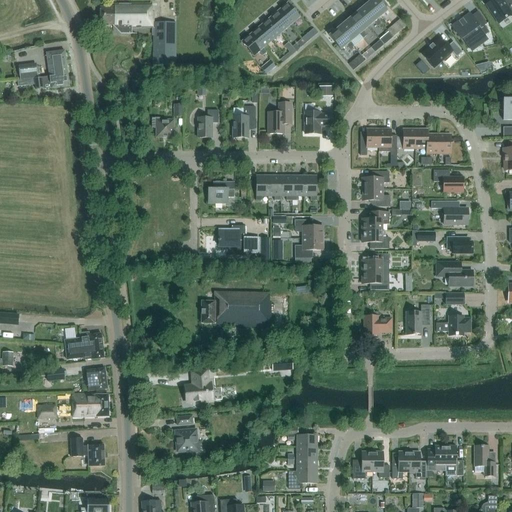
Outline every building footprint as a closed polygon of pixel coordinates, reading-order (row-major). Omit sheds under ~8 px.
[(385,9),(388,6),(382,0),(379,3),(377,0),(371,0),(366,5),(377,19),(386,11),(385,9)] [(490,2),(486,5),(489,9),(498,23),(504,19),(504,20),(506,19),(506,18),(511,15),(511,16),(511,1),(511,0),(509,0),(504,4),(503,1),(502,0),(492,0),(490,2)] [(175,67),(176,23),(153,23),(153,12),(152,12),(152,4),(114,4),(114,7),(100,7),(100,26),(113,26),(113,31),(117,31),(121,34),(136,34),(136,33),(129,33),(129,28),(153,28),(153,67),(175,67)] [(287,4),(278,11),(290,25),(299,17),(287,4)] [(377,19),(366,5),(356,13),(368,27),(373,22),(377,27),(381,24),(377,19)] [(280,33),(290,25),(278,11),(269,19),(280,33)] [(470,15),(452,28),(461,39),(462,39),(469,48),(476,42),(478,45),(486,39),(484,36),(489,33),(484,26),(486,24),(478,12),(471,16),(470,15)] [(356,13),(347,21),(359,34),(363,39),(366,36),(363,31),(368,27),(356,13)] [(260,27),(271,41),(280,33),(269,19),(260,27)] [(399,20),(387,30),(393,37),(398,33),(405,27),(399,20)] [(359,34),(347,21),(338,28),(350,42),(359,34)] [(260,27),(250,35),(262,48),(271,41),(260,27)] [(354,46),(350,42),(338,28),(329,36),(340,50),(346,45),(350,50),(354,46)] [(307,34),(301,39),(305,43),(311,38),(307,34)] [(266,53),(262,48),(250,35),(241,43),(253,56),(259,51),(262,56),(266,53)] [(383,45),(388,41),(384,37),(379,40),(383,45)] [(456,58),(462,52),(453,42),(447,47),(440,39),(433,45),(432,44),(431,45),(432,46),(430,48),(429,47),(428,48),(429,49),(422,55),(433,68),(451,52),(456,58)] [(375,44),(379,49),(383,45),(379,40),(375,44)] [(48,53),(49,65),(66,64),(64,52),(48,53)] [(370,56),(366,52),(361,55),(365,60),(370,56)] [(359,66),(364,61),(359,55),(354,60),(359,66)] [(267,67),(263,71),(266,75),(275,67),(271,62),(266,65),(267,67)] [(35,78),(35,77),(37,77),(36,63),(18,66),(20,80),(35,78)] [(49,65),(50,76),(67,74),(66,64),(49,65)] [(37,77),(35,77),(35,78),(20,80),(17,80),(18,87),(35,85),(35,90),(42,89),(42,90),(51,89),(51,90),(69,88),(67,74),(50,76),(37,77)] [(332,97),(332,87),(319,87),(319,97),(332,97)] [(206,97),(206,89),(197,89),(197,97),(206,97)] [(511,97),(504,97),(504,99),(502,100),(502,111),(499,111),(502,111),(502,120),(511,120),(511,97)] [(290,125),(290,117),(290,104),(278,103),(278,113),(268,113),(268,134),(283,134),(283,125),(290,125)] [(173,105),(173,117),(182,117),(182,105),(173,105)] [(232,138),(248,138),(248,119),(255,119),(255,107),(243,107),(243,117),(232,117),(232,138)] [(197,138),(211,138),(211,123),(218,123),(218,111),(207,111),(207,118),(197,118),(197,138)] [(305,113),(304,134),(319,134),(320,126),(323,126),(323,127),(331,127),(331,115),(320,115),(320,113),(305,113)] [(155,128),(155,138),(173,138),(173,120),(159,120),(159,119),(152,119),(152,128),(153,128),(155,128)] [(511,136),(511,127),(502,128),(503,137),(511,136)] [(378,148),(378,129),(366,129),(366,141),(360,140),(360,156),(366,156),(366,148),(378,148)] [(390,129),(378,129),(378,148),(378,152),(390,152),(390,156),(396,156),(396,141),(390,141),(390,129)] [(402,150),(414,150),(415,129),(402,129),(402,150)] [(426,150),(426,135),(427,135),(427,130),(415,129),(414,150),(426,150)] [(438,135),(427,135),(426,135),(426,150),(426,155),(438,155),(438,135)] [(450,155),(450,152),(450,135),(438,135),(438,155),(450,155)] [(511,141),(504,142),(507,142),(507,149),(503,149),(503,156),(504,157),(504,161),(504,165),(503,168),(504,170),(504,171),(511,170),(511,141)] [(443,193),(462,193),(462,178),(449,178),(449,171),(433,171),(433,182),(443,182),(443,193)] [(362,184),(362,190),(382,190),(382,183),(388,183),(388,172),(376,172),(376,178),(361,178),(361,184),(362,184)] [(262,197),(268,197),(268,176),(255,176),(255,201),(262,201),(262,197)] [(280,197),(280,176),(268,176),(268,197),(274,197),(274,201),(280,201),(280,197)] [(280,176),(280,197),(286,197),(286,201),(292,201),(292,176),(280,176)] [(298,197),(304,197),(304,176),(292,176),(292,201),(298,201),(298,197)] [(304,176),(304,197),(310,197),(310,201),(316,201),(316,176),(304,176)] [(208,189),(208,204),(227,204),(227,198),(233,198),(233,183),(213,183),(213,189),(208,189)] [(382,190),(362,190),(362,196),(361,196),(361,201),(370,201),(370,203),(373,206),(374,206),(374,208),(389,208),(389,196),(382,196),(382,190)] [(410,202),(400,202),(399,210),(410,210),(410,202)] [(467,209),(445,209),(445,202),(431,202),(431,209),(443,209),(443,225),(467,225),(467,209)] [(361,219),(361,231),(381,231),(381,225),(388,225),(388,213),(374,213),(374,219),(361,219)] [(302,227),(302,239),(322,239),(322,227),(312,227),(312,221),(294,221),(294,227),(302,227)] [(219,241),(219,248),(227,248),(227,256),(244,256),(244,253),(258,253),(258,239),(244,239),(244,226),(237,226),(237,230),(219,230),(219,239),(217,240),(219,241)] [(280,237),(280,228),(272,228),(272,237),(280,237)] [(381,238),(381,231),(361,231),(361,243),(374,243),(374,249),(388,249),(388,238),(381,238)] [(416,233),(416,242),(434,242),(434,233),(416,233)] [(261,238),(261,262),(270,262),(270,238),(261,238)] [(466,238),(447,238),(447,250),(452,250),(452,254),(472,254),(472,242),(466,242),(466,238)] [(294,259),(294,263),(310,263),(310,259),(312,259),(312,258),(309,258),(309,251),(322,251),(322,239),(302,239),(302,246),(294,246),(294,259)] [(282,261),(282,251),(272,251),(272,260),(282,261)] [(361,261),(361,272),(388,272),(388,254),(374,254),(374,261),(361,261)] [(460,263),(436,263),(436,277),(448,277),(448,287),(472,287),(472,271),(460,271),(460,263)] [(388,272),(361,272),(361,284),(374,284),(374,291),(388,291),(388,279),(388,272)] [(268,293),(215,292),(215,302),(202,302),(201,324),(224,324),(224,326),(269,327),(270,302),(268,302),(268,293)] [(463,294),(445,294),(445,305),(463,305),(463,294)] [(402,335),(402,336),(414,336),(414,334),(420,334),(420,321),(429,321),(429,306),(420,306),(420,313),(405,313),(405,335),(402,335)] [(0,324),(18,326),(19,315),(0,313),(0,324)] [(391,333),(391,319),(378,319),(378,317),(370,317),(363,317),(363,336),(378,336),(378,333),(391,333)] [(436,324),(436,332),(448,332),(448,336),(463,336),(463,333),(470,333),(470,319),(463,319),(463,317),(448,317),(448,324),(436,324)] [(80,339),(64,341),(65,350),(102,347),(101,335),(89,336),(89,333),(79,334),(80,339)] [(102,347),(65,350),(66,360),(84,358),(84,361),(103,359),(102,347)] [(13,353),(2,352),(2,367),(12,367),(13,353)] [(272,372),(293,371),(292,358),(271,360),(272,372)] [(86,372),(88,382),(89,392),(107,389),(106,379),(104,369),(86,372)] [(63,370),(47,372),(48,382),(64,380),(63,370)] [(211,400),(209,384),(207,385),(206,372),(191,373),(192,386),(184,387),(186,403),(211,400)] [(96,394),(74,394),(74,401),(72,401),(73,418),(88,417),(88,418),(97,417),(97,418),(109,417),(108,396),(96,396),(96,394)] [(56,419),(56,406),(38,407),(38,420),(56,419)] [(192,416),(176,417),(176,426),(193,425),(192,416)] [(195,428),(175,430),(177,450),(186,449),(187,454),(202,452),(201,440),(196,440),(195,428)] [(316,435),(296,435),(296,448),(316,448),(316,435)] [(87,446),(83,447),(82,439),(70,439),(71,458),(83,458),(83,457),(87,456),(88,468),(105,467),(104,459),(107,458),(107,453),(104,453),(104,445),(87,445),(87,446)] [(434,446),(434,450),(427,450),(427,472),(445,472),(445,466),(445,446),(434,446)] [(456,446),(445,446),(445,466),(445,472),(445,476),(456,476),(463,476),(463,462),(456,462),(456,446)] [(488,446),(474,446),(474,473),(483,473),(483,477),(495,477),(495,463),(488,463),(488,446)] [(316,448),(296,448),(296,460),(316,460),(316,448)] [(372,472),(372,452),(361,452),(361,466),(352,466),(352,479),(365,480),(365,472),(372,472)] [(383,452),(372,452),(372,472),(378,472),(378,478),(388,478),(388,466),(382,466),(383,452)] [(408,472),(408,452),(398,452),(397,467),(391,467),(391,479),(402,479),(402,472),(408,472)] [(408,452),(408,472),(415,472),(415,478),(425,478),(425,466),(419,466),(419,452),(408,452)] [(316,460),(296,460),(296,472),(316,472),(316,460)] [(316,484),(316,472),(296,472),(288,472),(288,490),(301,490),(301,484),(316,484)] [(251,476),(243,477),(243,485),(251,484),(251,476)] [(272,482),(262,482),(262,492),(272,492),(272,482)] [(191,504),(191,511),(214,511),(213,496),(196,497),(196,504),(191,504)] [(494,511),(494,510),(496,510),(496,497),(491,497),(491,498),(486,503),(484,504),(483,505),(481,507),(481,509),(477,511),(494,511)] [(80,508),(80,511),(108,511),(108,500),(87,499),(87,509),(80,508)] [(237,500),(219,501),(220,511),(242,511),(242,506),(237,506),(237,500)] [(161,511),(161,502),(156,502),(141,502),(141,511),(161,511)]
